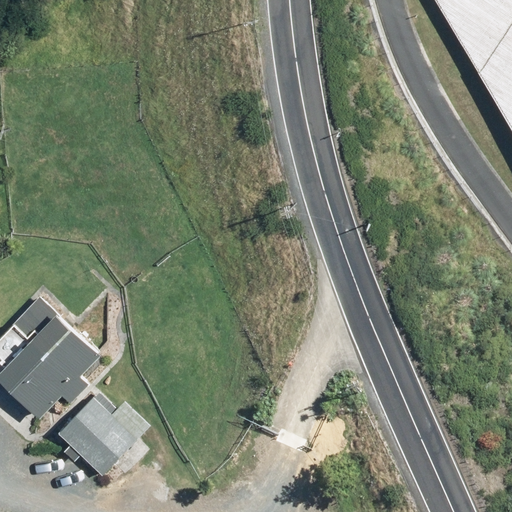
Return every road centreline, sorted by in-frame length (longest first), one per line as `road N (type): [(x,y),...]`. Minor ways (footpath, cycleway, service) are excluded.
road 1 (unclassified): [(364,308),(314,155),(290,0)]
road 2 (unclassified): [(364,308),(268,481),(214,511)]
road 3 (unclassified): [(452,511),(364,308)]
road 4 (unclassified): [(122,511),(0,478)]
